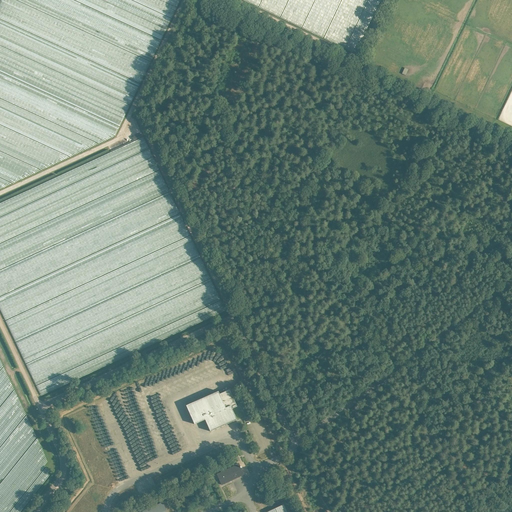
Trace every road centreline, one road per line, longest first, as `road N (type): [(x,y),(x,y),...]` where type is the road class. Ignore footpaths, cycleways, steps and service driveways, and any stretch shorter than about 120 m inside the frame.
road 1 (unclassified): [(34,511),(62,469),(45,404),(233,317),(294,446),(511,276)]
road 2 (track): [(283,455),(228,339),(52,411),(40,407),(0,320)]
road 3 (track): [(275,232),(395,368),(430,438)]
road 4 (track): [(301,178),(511,283)]
road 5 (track): [(351,78),(355,70),(511,144)]
road 6 (track): [(212,0),(355,70)]
road 7 (track): [(0,192),(144,128)]
road 8 (track): [(144,128),(140,109),(188,11)]
road 9 (track): [(294,191),(351,78)]
